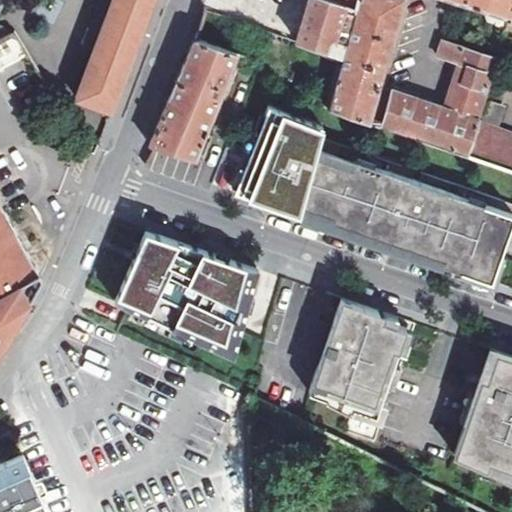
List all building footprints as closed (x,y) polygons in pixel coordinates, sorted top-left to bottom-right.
[(112,0),(76,97),(111,111),(152,0),(112,0)] [(342,59),(358,6),(337,0),(309,0),(296,39),(296,41),(323,50),(323,52),(342,59)] [(399,0),(359,0),(358,6),(342,59),(330,106),(368,119),(399,0)] [(511,0),(457,0),(510,17),(511,7),(511,0)] [(0,20),(0,39),(15,32),(0,20)] [(0,68),(25,54),(13,35),(0,42),(0,68)] [(195,160),(236,52),(195,38),(153,135),(148,145),(154,147),(195,160)] [(441,41),(437,53),(455,60),(439,106),(393,90),(383,124),(466,153),(475,123),(496,59),(441,41)] [(301,215),(321,138),(324,128),(268,108),(249,161),(256,164),(245,196),(301,215)] [(511,135),(475,123),(466,153),(511,169),(511,135)] [(415,171),(321,138),(301,215),(376,241),(377,239),(417,253),(416,255),(493,282),(506,242),(511,223),(511,203),(430,176),(427,184),(420,181),(413,179),(415,171)] [(256,164),(249,161),(238,193),(245,196),(256,164)] [(430,176),(423,173),(420,181),(427,184),(430,176)] [(0,345),(5,339),(1,332),(13,325),(39,276),(0,203),(0,345)] [(159,236),(146,232),(115,301),(127,307),(148,260),(159,236)] [(258,270),(159,236),(148,260),(127,307),(235,357),(258,270)] [(417,253),(377,239),(376,241),(416,255),(417,253)] [(317,321),(309,345),(323,350),(318,365),(309,392),(327,398),(326,401),(352,412),(354,407),(376,414),(380,402),(386,384),(394,363),(398,350),(406,327),(383,319),(385,313),(341,298),(331,326),(317,321)] [(412,330),(415,323),(408,321),(385,313),(383,319),(406,327),(398,350),(405,352),(412,330)] [(6,338),(13,325),(1,332),(5,339),(6,338)] [(323,350),(309,345),(309,361),(311,361),(311,363),(318,365),(323,350)] [(489,461),(511,468),(511,356),(490,349),(486,360),(492,362),(486,379),(480,377),(475,391),(454,454),(486,469),(489,461)] [(486,379),(492,362),(486,360),(480,377),(486,379)] [(393,387),(400,365),(394,363),(386,384),(393,387)] [(382,417),(387,404),(380,402),(376,414),(354,407),(352,412),(380,423),(382,417)] [(262,431),(249,432),(250,464),(262,463),(262,431)] [(0,468),(0,511),(47,511),(23,458),(13,463),(0,468)] [(511,468),(489,461),(486,469),(511,480),(511,468)] [(329,511),(309,490),(284,511),(329,511)]
